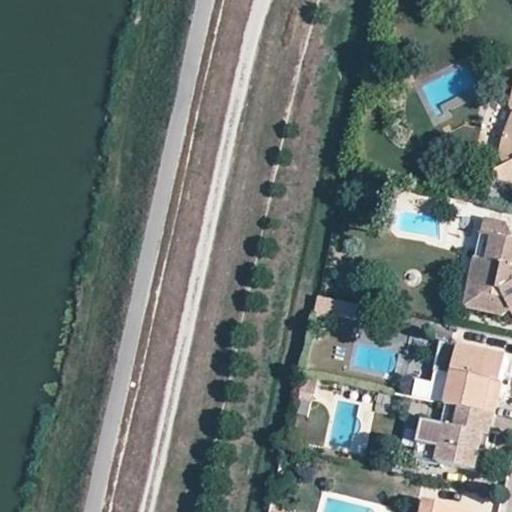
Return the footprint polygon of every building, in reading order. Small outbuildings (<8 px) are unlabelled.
[(511,179),(511,97),(510,101),(511,103),(511,116),(511,118),(507,127),(504,136),(502,146),(502,152),(507,163),(499,167),(497,177),(511,179)] [(507,163),(502,152),(499,167),(507,163)] [(171,204),(169,215),(182,218),(184,206),(171,204)] [(511,227),(508,219),(488,215),(472,281),(483,283),(479,303),(505,310),(511,305),(511,227)] [(483,283),(472,281),(468,301),(479,303),(483,283)] [(465,407),(500,415),(504,399),(497,398),(502,376),(508,378),(511,360),(511,355),(463,345),(450,403),(454,404),(465,407)] [(497,398),(504,399),(508,378),(502,376),(497,398)] [(417,379),(413,394),(428,399),(433,384),(417,379)] [(460,428),(465,407),(454,404),(450,426),(460,428)] [(489,433),(495,435),(500,415),(465,407),(460,428),(450,426),(441,462),(482,471),(486,451),(489,433)] [(489,433),(486,451),(492,452),(495,435),(489,433)] [(479,511),(430,501),(427,511),(479,511)]
